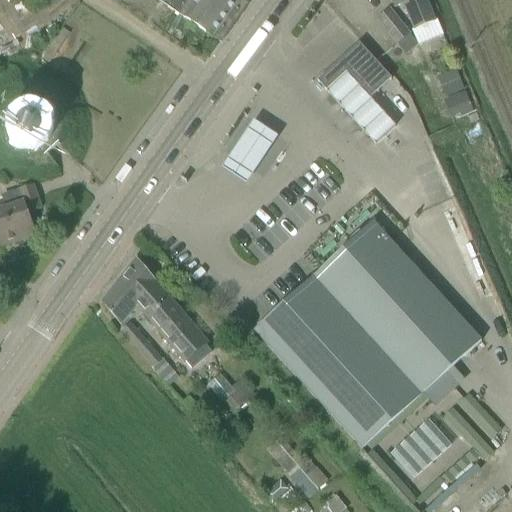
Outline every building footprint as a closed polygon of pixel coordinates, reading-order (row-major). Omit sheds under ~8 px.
[(155,0),(195,27),(212,38),(212,37),(219,42),(220,43),(248,4),(241,0),(155,0)] [(403,4),(409,17),(415,31),(436,22),(427,0),(391,0),(395,8),(403,4)] [(378,20),(402,50),(414,40),(390,10),(378,20)] [(350,117),(391,79),(359,44),(317,82),(350,117)] [(449,120),(470,113),(454,70),(433,77),(449,120)] [(15,134),(16,136),(18,138),(19,139),(21,141),(23,142),(25,142),(27,143),(30,143),(32,143),(34,143),(36,142),(38,141),(40,139),(42,138),(43,136),(44,134),(45,132),(46,130),(46,128),(46,125),(46,123),(45,121),(44,119),(43,117),(42,115),(40,114),(38,112),(36,111),(34,110),(32,110),(30,110),(27,110),(25,110),(23,111),(21,112),(19,113),(17,115),(16,117),(15,119),(14,121),(13,123),(13,125),(13,127),(13,130),(14,132),(15,134)] [(224,175),(247,190),(277,144),(255,129),(224,175)] [(28,214),(41,210),(32,185),(9,193),(14,208),(0,212),(0,246),(0,248),(36,236),(28,214)] [(362,450),(481,342),(372,224),(359,236),(358,252),(343,251),(254,332),(362,450)] [(136,303),(139,306),(160,288),(150,276),(136,259),(101,303),(118,324),(136,303)] [(182,315),(160,288),(139,306),(161,332),(182,315)] [(201,340),(202,339),(182,315),(161,332),(185,362),(193,356),(203,361),(212,353),(201,340)] [(418,511),(428,511),(480,472),(474,464),(492,450),(485,441),(498,431),(469,394),(442,414),(472,452),(410,500),(418,511)] [(301,460),(281,438),(267,451),(286,473),(301,460)]
